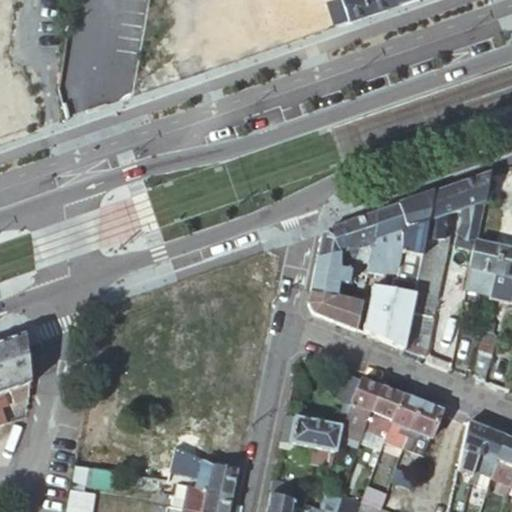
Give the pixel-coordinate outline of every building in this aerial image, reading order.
[(0,0),(0,87),(7,44),(13,0),(0,0)] [(18,0),(13,0),(7,44),(11,44),(18,0)] [(322,0),(311,0),(310,9),(305,37),(339,25),(331,1),(323,4),(322,0)] [(339,25),(347,23),(339,0),(334,0),(331,1),(339,25)] [(361,18),(369,15),(363,0),(339,0),(347,23),(361,18)] [(363,0),(369,15),(399,5),(397,0),(363,0)] [(0,142),(38,129),(41,92),(32,67),(13,74),(18,88),(9,91),(13,101),(0,105),(0,142)] [(481,204),(486,175),(453,187),(460,211),(463,224),(454,237),(451,247),(470,253),(473,243),(480,204),(481,204)] [(460,211),(453,187),(431,194),(420,250),(417,262),(432,265),(434,253),(432,252),(434,242),(442,239),(447,215),(460,211)] [(420,250),(431,194),(395,207),(399,252),(399,255),(420,250)] [(399,252),(395,207),(375,214),(374,260),(399,252)] [(374,260),(375,214),(344,225),(349,261),(355,262),(364,264),(365,263),(366,262),(374,260)] [(349,261),(344,225),(325,232),(318,240),(314,256),(340,260),(339,270),(347,271),(353,272),(355,262),(349,261)] [(496,248),(473,243),(470,253),(467,269),(470,270),(467,283),(487,288),(490,275),(496,248)] [(511,279),(511,251),(496,248),(490,275),(511,279)] [(399,252),(374,260),(366,262),(365,263),(364,264),(361,281),(360,287),(369,289),(386,292),(389,279),(394,280),(399,256),(399,255),(399,252)] [(340,260),(314,256),(311,275),(337,278),(346,280),(347,271),(339,270),(340,260)] [(438,267),(432,265),(417,262),(413,283),(410,298),(431,301),(438,267)] [(205,269),(87,294),(104,371),(183,353),(178,331),(273,311),(267,283),(211,295),(205,269)] [(337,278),(311,275),(307,294),(333,297),(337,278)] [(400,352),(410,298),(413,283),(407,282),(405,290),(397,288),(395,296),(386,294),(386,292),(369,289),(363,316),(380,321),(375,342),(400,352)] [(333,297),(307,294),(304,306),(310,316),(352,333),(357,307),(333,297)] [(400,352),(420,360),(432,301),(431,301),(410,298),(400,352)] [(229,335),(219,420),(248,423),(258,338),(229,335)] [(28,388),(21,336),(0,343),(0,425),(2,425),(0,419),(0,405),(5,404),(2,394),(8,392),(11,402),(26,397),(27,389),(28,388)] [(377,390),(357,382),(343,420),(355,425),(352,430),(360,433),(361,430),(377,390)] [(397,398),(377,390),(361,430),(382,438),(397,398)] [(418,406),(397,398),(382,438),(381,438),(379,443),(400,451),(418,406)] [(437,414),(418,406),(400,451),(419,459),(437,414)] [(338,430),(282,418),(275,451),(290,454),(291,448),(310,452),(308,464),(328,469),(338,430)] [(484,433),(465,425),(458,450),(459,451),(456,467),(471,473),(475,453),(484,433)] [(502,440),(484,433),(475,453),(471,473),(487,479),(493,464),(502,440)] [(511,444),(502,440),(493,464),(511,471),(511,444)] [(204,491),(228,496),(233,472),(212,467),(172,451),(166,474),(192,479),(190,489),(204,493),(204,491)] [(70,468),(66,486),(85,489),(88,471),(70,468)] [(88,471),(85,489),(106,492),(110,475),(101,473),(88,471)] [(391,473),(387,485),(405,492),(410,481),(391,473)] [(268,483),(265,497),(289,504),(292,488),(268,483)] [(179,511),(224,511),(228,496),(204,491),(204,493),(190,489),(184,489),(179,511)] [(318,502),(322,490),(316,489),(313,500),(318,502)] [(89,511),(92,496),(65,491),(60,511),(89,511)] [(289,504),(265,497),(262,511),(309,511),(310,510),(289,504)] [(375,511),(376,511),(356,503),(352,511),(375,511)]
